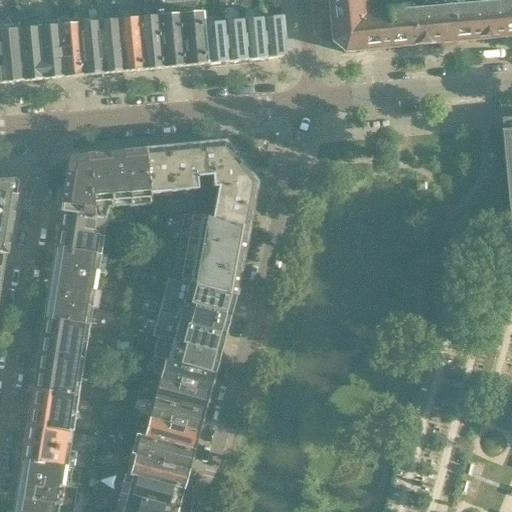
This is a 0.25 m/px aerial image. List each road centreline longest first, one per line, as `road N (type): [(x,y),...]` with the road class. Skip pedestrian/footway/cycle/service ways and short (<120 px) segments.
road 1 (residential): [(199,511),(305,102)]
road 2 (residential): [(48,126),(0,438)]
road 3 (residential): [(48,126),(305,102)]
road 4 (residential): [(305,102),(511,83)]
